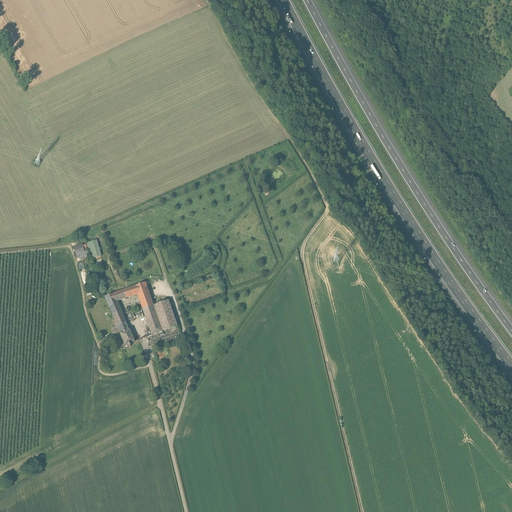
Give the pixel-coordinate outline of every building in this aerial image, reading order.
[(88,244),(92,260),(102,258),(99,242),(88,244)] [(88,252),(84,253),(82,244),(74,246),(77,259),(89,256),(88,252)] [(118,302),(137,295),(143,310),(153,306),(154,306),(150,296),(146,283),(135,286),(105,297),(115,321),(124,317),(122,314),(120,309),(118,302)] [(154,306),(153,306),(162,332),(177,327),(168,301),(154,306)] [(162,333),(162,332),(153,306),(143,310),(151,334),(152,336),(162,333)] [(124,317),(115,321),(117,327),(126,323),(124,317)] [(129,330),(126,323),(117,327),(120,334),(129,330)] [(131,344),(135,342),(130,330),(129,330),(120,334),(125,347),(127,346),(127,348),(131,346),(130,346),(132,345),(131,344)] [(101,340),(103,344),(114,340),(113,336),(101,340)]
